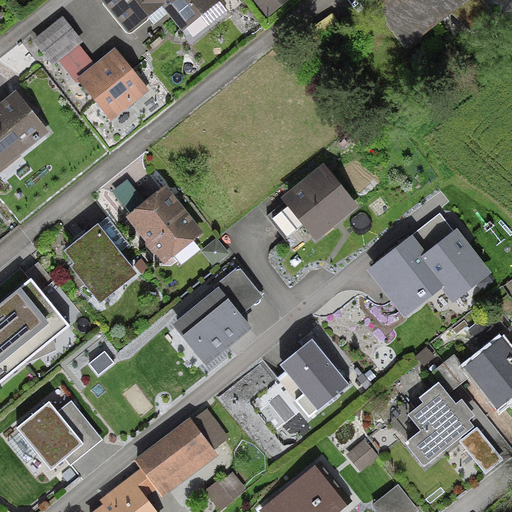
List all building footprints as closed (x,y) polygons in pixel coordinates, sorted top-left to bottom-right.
[(163,0),(107,0),(129,27),(146,14),(154,24),(171,10),(163,0)] [(226,11),(217,0),(163,0),(171,10),(183,26),(199,12),(209,24),(226,11)] [(281,4),(278,0),(257,0),(268,14),(281,4)] [(466,0),(380,0),(379,1),(409,39),(456,2),(459,6),(466,0)] [(77,43),(60,21),(36,41),(53,62),(58,58),(77,43)] [(80,81),(97,67),(77,43),(58,58),(78,82),(80,81)] [(147,88),(121,56),(101,72),(97,67),(80,81),(110,118),(147,88)] [(42,131),(14,97),(0,107),(0,149),(6,145),(14,154),(34,138),(35,140),(39,137),(37,135),(42,131)] [(351,205),(323,170),(288,199),(291,203),(272,218),(287,237),(306,221),(316,234),(351,205)] [(145,205),(128,184),(116,193),(133,214),(145,205)] [(198,232),(164,190),(145,205),(133,214),(131,216),(165,258),(198,232)] [(439,213),(412,234),(426,252),(454,230),(439,213)] [(133,272),(97,228),(68,251),(78,263),(74,266),(96,293),(111,281),(116,286),(133,272)] [(426,252),(412,234),(367,270),(404,318),(442,289),(453,302),(492,273),(457,228),(454,230),(426,252)] [(260,295),(238,268),(216,287),(219,291),(237,313),(260,295)] [(70,325),(31,278),(0,303),(0,382),(26,361),(24,358),(51,336),(54,339),(70,325)] [(237,313),(219,291),(177,326),(195,348),(201,343),(212,356),(248,326),(237,313)] [(511,397),(511,348),(502,337),(465,367),(498,409),(511,397)] [(349,384),(312,339),(281,365),(303,392),(295,400),(309,417),(349,384)] [(432,371),(449,393),(470,377),(453,355),(432,371)] [(455,404),(438,382),(419,397),(423,402),(407,415),(419,430),(403,443),(424,468),(475,426),(470,420),(475,416),(462,399),(455,404)] [(78,409),(71,400),(57,411),(49,401),(16,427),(51,469),(83,443),(65,420),(78,409)] [(207,408),(192,419),(214,449),(229,438),(207,408)] [(192,419),(190,417),(134,459),(141,469),(156,488),(163,497),(219,455),(214,449),(192,419)] [(477,427),(459,441),(485,473),(503,459),(477,427)] [(378,456),(364,439),(346,454),(361,471),(378,456)] [(337,511),(347,504),(314,465),(259,510),(260,511),(337,511)] [(156,488),(141,469),(99,500),(102,504),(91,511),(157,511),(145,496),(156,488)] [(233,472),(219,483),(233,500),(247,488),(233,472)] [(219,483),(217,480),(204,491),(220,510),(233,500),(219,483)] [(415,511),(419,510),(399,484),(373,505),(378,511),(415,511)]
